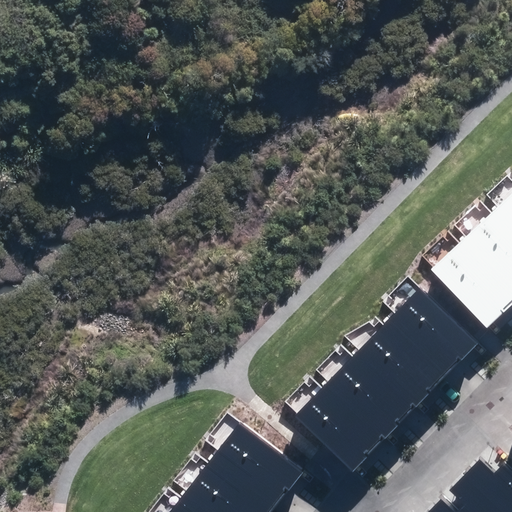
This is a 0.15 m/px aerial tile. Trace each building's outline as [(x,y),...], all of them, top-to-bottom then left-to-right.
[(511,189),(499,202),(511,215),(511,189)] [(511,215),(499,202),(467,232),(511,279),(511,215)] [(511,279),(467,232),(435,263),(490,321),(511,300),(511,279)] [(477,341),(420,284),(389,314),(447,372),(477,341)] [(447,372),(389,314),(359,345),(416,402),(447,372)] [(416,402),(359,345),(328,375),(386,432),(416,402)] [(386,432),(328,375),(298,405),(355,463),(386,432)] [(299,465),(237,415),(210,449),(272,499),(299,465)] [(261,511),(272,499),(210,449),(182,483),(218,511),(261,511)] [(511,511),(511,471),(489,449),(466,473),(506,511),(511,511)] [(443,497),(459,511),(506,511),(466,473),(443,497)] [(218,511),(182,483),(158,511),(218,511)] [(459,511),(443,497),(429,511),(459,511)]
